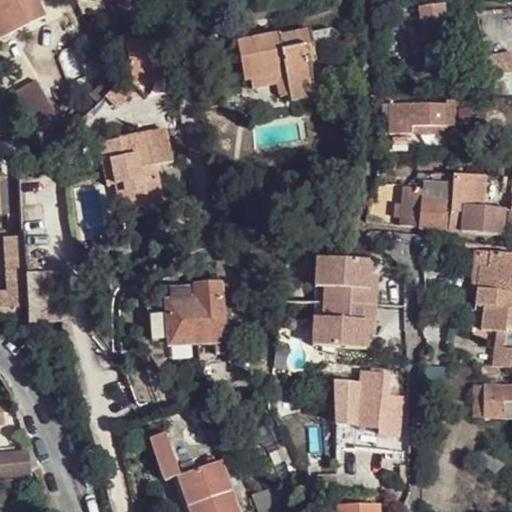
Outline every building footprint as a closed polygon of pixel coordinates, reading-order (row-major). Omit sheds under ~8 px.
[(0,0),(0,39),(43,18),(34,0),(0,0)] [(446,25),(444,5),(418,8),(420,28),(439,26),(446,25)] [(157,25),(145,26),(147,40),(166,36),(164,23),(157,25)] [(442,48),(439,26),(420,28),(409,29),(411,52),(442,48)] [(237,45),(245,83),(251,83),(288,76),(291,96),(292,102),(316,98),(309,62),(307,54),(314,52),(311,35),(280,39),(280,37),(237,45)] [(153,78),(147,40),(120,43),(126,83),(153,78)] [(307,54),(309,62),(315,61),(314,52),(307,54)] [(443,66),(442,57),(419,59),(420,68),(443,66)] [(288,76),(251,83),(253,91),(278,86),(288,76)] [(288,76),(278,86),(281,98),(291,96),(288,76)] [(51,113),(32,81),(8,95),(27,127),(51,113)] [(118,87),(106,98),(117,111),(129,100),(118,87)] [(454,107),(389,107),(389,122),(388,136),(445,136),(445,128),(453,128),(454,107)] [(114,209),(158,200),(149,165),(165,160),(159,127),(91,144),(97,169),(105,168),(108,184),(114,209)] [(0,132),(0,140),(3,140),(29,138),(25,130),(0,132)] [(0,214),(9,214),(3,140),(0,140),(0,214)] [(105,168),(97,169),(101,185),(108,184),(105,168)] [(448,202),(450,179),(435,177),(435,185),(420,184),(419,190),(418,199),(423,200),(448,202)] [(462,232),(463,214),(465,206),(480,207),(482,182),(450,179),(448,202),(446,231),(462,232)] [(418,199),(419,190),(405,189),(400,225),(421,228),(423,200),(418,199)] [(167,205),(174,221),(192,215),(188,196),(167,205)] [(421,228),(421,229),(446,232),(446,231),(448,202),(423,200),(421,228)] [(501,236),(503,211),(480,207),(465,206),(463,214),(462,232),(501,236)] [(0,273),(1,287),(0,287),(0,306),(20,304),(15,233),(0,234),(0,273)] [(473,290),(472,306),(481,307),(478,330),(495,332),(504,333),(505,327),(511,327),(511,256),(470,253),(469,269),(475,269),(473,290)] [(330,288),(331,261),(316,260),(315,287),(324,288),(330,288)] [(375,323),(377,291),(369,290),(370,277),(370,263),(331,261),(330,288),(324,288),(322,321),(328,321),(327,348),(366,350),(367,336),(367,323),(375,323)] [(475,269),(469,269),(466,290),(473,290),(475,269)] [(370,277),(369,290),(377,291),(377,278),(370,277)] [(54,319),(51,287),(31,289),(34,321),(54,319)] [(213,343),(223,342),(218,287),(193,289),(194,302),(165,305),(166,312),(168,337),(169,347),(197,345),(213,343)] [(164,292),(165,305),(194,302),(193,289),(164,292)] [(166,312),(148,313),(150,339),(168,337),(166,312)] [(312,347),(327,348),(328,321),(322,321),(313,320),(312,347)] [(375,323),(367,323),(367,336),(374,336),(375,323)] [(511,370),(511,349),(502,348),(504,333),(495,332),(492,359),(474,359),(474,369),(492,369),(511,370)] [(223,354),(223,342),(213,343),(214,355),(223,354)] [(214,355),(213,343),(197,345),(199,360),(214,358),(214,355)] [(419,356),(419,367),(422,366),(429,367),(429,355),(419,356)] [(422,366),(422,394),(448,395),(449,368),(433,367),(429,367),(422,366)] [(359,394),(356,427),(354,447),(354,449),(395,454),(400,399),(386,397),(388,378),(362,374),(360,385),(359,392),(359,394)] [(510,383),(473,382),(473,417),(509,417),(510,383)] [(356,427),(359,394),(335,393),(335,424),(356,427)] [(350,447),(351,435),(335,433),(335,445),(350,447)] [(177,477),(162,435),(147,440),(164,483),(177,477)] [(27,446),(0,448),(0,473),(30,470),(27,446)] [(471,460),(489,475),(498,465),(480,449),(471,460)] [(235,511),(218,462),(177,477),(190,511),(235,511)] [(278,511),(271,489),(252,495),(257,511),(278,511)]
